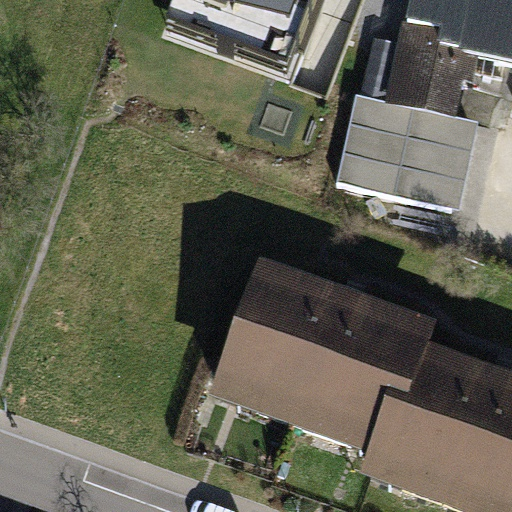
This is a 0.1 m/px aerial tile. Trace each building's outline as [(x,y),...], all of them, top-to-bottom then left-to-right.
[(176,0),(169,23),(287,65),(310,0),(176,0)] [(511,3),(493,0),(411,0),(405,26),(444,34),(440,50),(481,59),(511,66),(511,3)] [(444,34),(405,26),(387,110),(457,125),(465,86),(475,88),(481,59),(440,50),(444,34)] [(457,125),(387,110),(370,188),(441,203),(457,125)] [(448,333),(267,270),(219,408),(374,462),(369,478),(468,511),(511,511),(511,386),(438,361),(448,333)]
